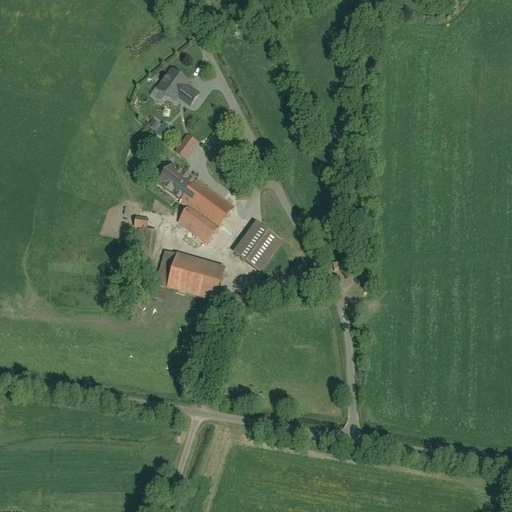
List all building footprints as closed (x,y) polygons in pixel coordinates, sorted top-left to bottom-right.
[(204,96),(191,86),(193,84),(176,71),(159,94),(175,106),(179,101),(193,111),(204,96)] [(165,123),(156,136),(164,142),(173,129),(165,123)] [(195,144),(186,137),(173,153),(183,160),(195,144)] [(235,214),(174,165),(157,187),(185,209),(173,223),(207,250),(235,214)] [(155,262),(156,223),(136,222),(135,261),(155,262)] [(282,243),(255,223),(233,253),(259,273),(282,243)] [(224,268),(164,252),(155,287),(215,303),(224,268)] [(345,262),(333,265),(335,273),(347,271),(345,262)]
